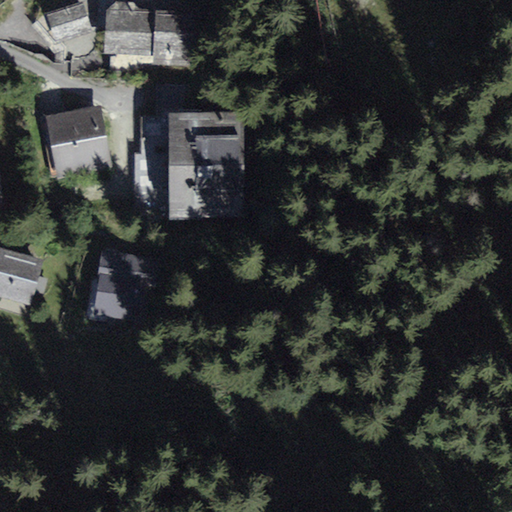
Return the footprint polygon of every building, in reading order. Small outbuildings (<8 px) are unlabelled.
[(213,8),(101,4),(100,60),(212,64),(213,8)] [(80,5),(51,14),(59,38),(88,29),(80,5)] [(103,108),(40,117),(50,180),(112,171),(103,108)] [(247,111),(163,112),(164,222),(249,221),(247,111)] [(44,262),(0,250),(0,309),(29,317),(44,262)] [(154,259),(99,250),(88,319),(142,328),(154,259)]
